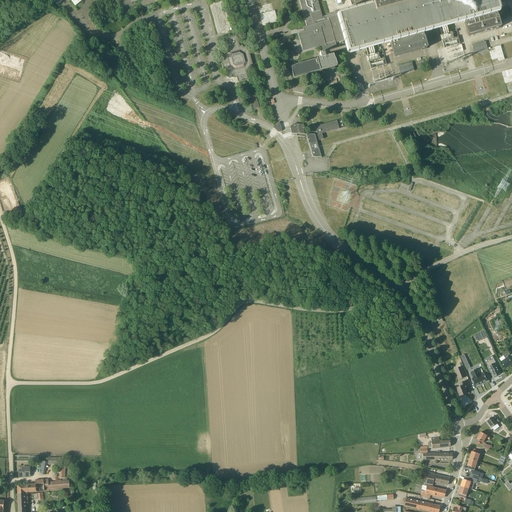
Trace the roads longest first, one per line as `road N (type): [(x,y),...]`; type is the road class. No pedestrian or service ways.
road 1 (unclassified): [(8,383),(97,383),(210,335),(245,301),(343,310),(396,287)]
road 2 (unclassified): [(8,383),(15,266),(0,213)]
road 3 (unclassified): [(455,425),(417,315),(396,287)]
road 4 (unclassified): [(396,287),(332,240),(299,177)]
road 5 (unclassified): [(12,511),(8,383)]
road 6 (unclassified): [(396,287),(457,254),(511,237)]
